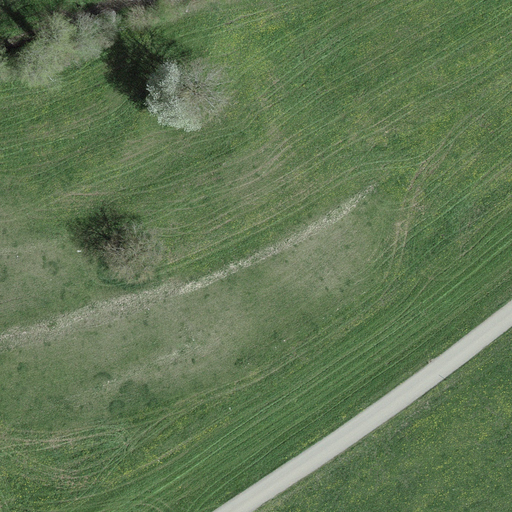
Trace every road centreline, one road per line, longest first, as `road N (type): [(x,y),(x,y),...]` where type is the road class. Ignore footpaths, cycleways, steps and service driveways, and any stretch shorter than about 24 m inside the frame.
road 1 (residential): [(234,511),(511,322)]
road 2 (track): [(0,50),(43,38),(111,0)]
